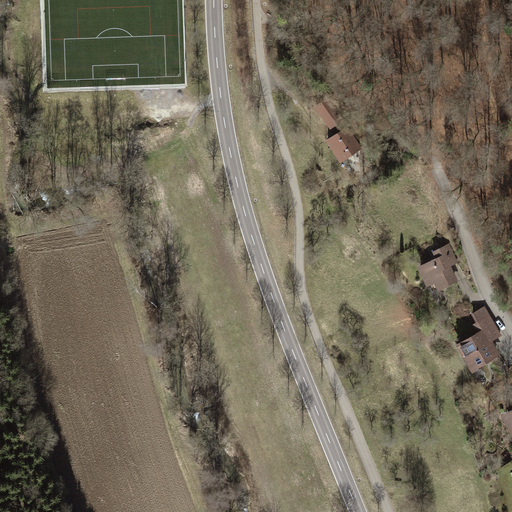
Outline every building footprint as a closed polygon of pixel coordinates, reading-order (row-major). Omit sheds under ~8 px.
[(330,99),(318,107),(333,130),(345,123),(330,99)] [(350,127),(328,139),(341,162),(363,149),(350,127)] [(437,258),(419,267),(429,287),(437,283),(441,291),(460,281),(453,267),(460,263),(450,242),(433,251),(437,258)] [(481,331),(458,344),(472,370),(500,354),(493,342),(504,336),(487,305),(472,313),(481,331)] [(511,409),(502,414),(511,433),(511,409)]
